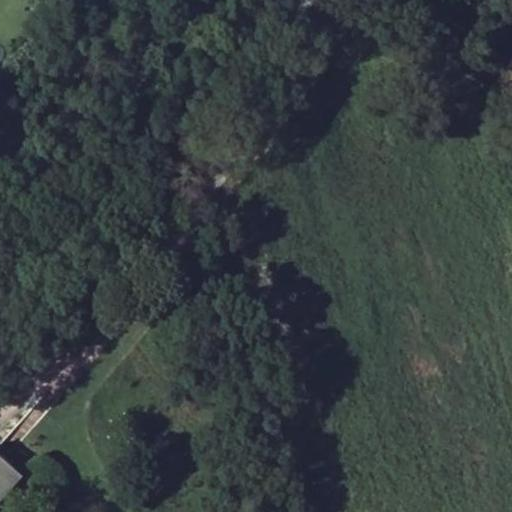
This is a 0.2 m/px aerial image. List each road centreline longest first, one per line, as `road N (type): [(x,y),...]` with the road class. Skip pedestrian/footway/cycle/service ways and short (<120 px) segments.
road 1 (residential): [(319,0),(341,22),(208,230),(306,464),(311,511)]
road 2 (unknown): [(208,230),(165,253),(89,340),(21,380),(0,404)]
road 3 (unknown): [(326,10),(428,46),(511,88)]
